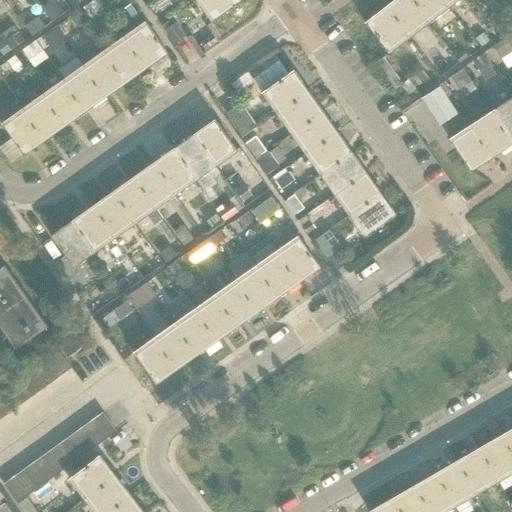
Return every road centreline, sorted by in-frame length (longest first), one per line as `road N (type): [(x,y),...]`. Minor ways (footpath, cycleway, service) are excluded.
road 1 (unclassified): [(194,511),(161,467),(169,434),(445,227)]
road 2 (unclassified): [(296,13),(47,188),(26,193),(0,185)]
road 3 (unclassified): [(307,27),(445,227)]
road 4 (unclassified): [(300,511),(511,393)]
